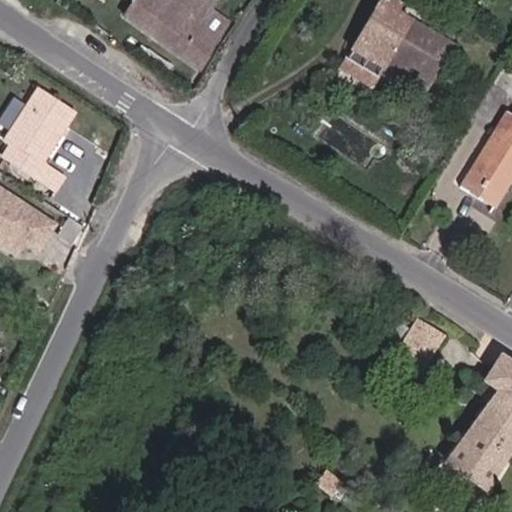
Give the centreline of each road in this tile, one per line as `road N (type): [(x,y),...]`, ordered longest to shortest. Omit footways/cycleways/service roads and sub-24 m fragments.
road 1 (tertiary): [(175,131),(0,497)]
road 2 (tertiary): [(188,139),(511,335)]
road 3 (tertiary): [(0,14),(175,131)]
road 4 (residential): [(188,139),(274,0)]
